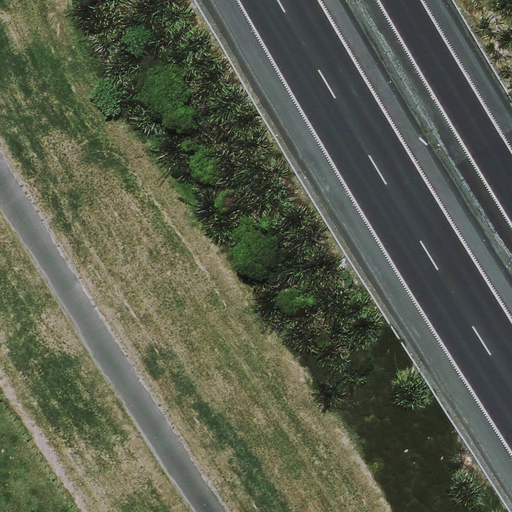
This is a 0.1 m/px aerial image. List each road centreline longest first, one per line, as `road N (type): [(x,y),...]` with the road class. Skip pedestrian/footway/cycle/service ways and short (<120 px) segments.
road 1 (motorway): [(511,370),(420,225),(295,0)]
road 2 (motorway): [(416,0),(511,152)]
